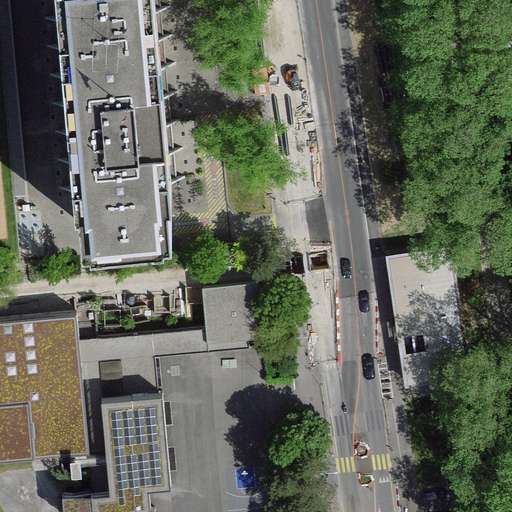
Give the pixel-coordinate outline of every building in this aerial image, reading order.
[(147,0),(67,0),(74,73),(154,65),(147,0)] [(154,65),(74,73),(84,185),(79,186),(83,224),(91,224),(91,227),(165,221),(165,217),(172,216),(169,177),(164,178),(154,65)] [(470,376),(452,249),(391,258),(409,384),(470,376)] [(265,336),(259,280),(203,285),(207,329),(208,341),(250,337),(265,336)] [(79,338),(77,311),(0,318),(0,457),(72,451),(82,450),(89,450),(79,338)] [(101,395),(163,390),(160,358),(251,349),(250,337),(208,341),(207,329),(79,338),(89,450),(105,448),(101,395)] [(156,511),(156,507),(152,507),(150,486),(172,484),(163,390),(101,395),(105,448),(106,458),(109,487),(63,492),(64,511),(156,511)] [(82,450),(82,460),(106,458),(105,448),(89,450),(82,450)] [(82,450),(72,451),(73,468),(83,467),(82,460),(82,450)]
